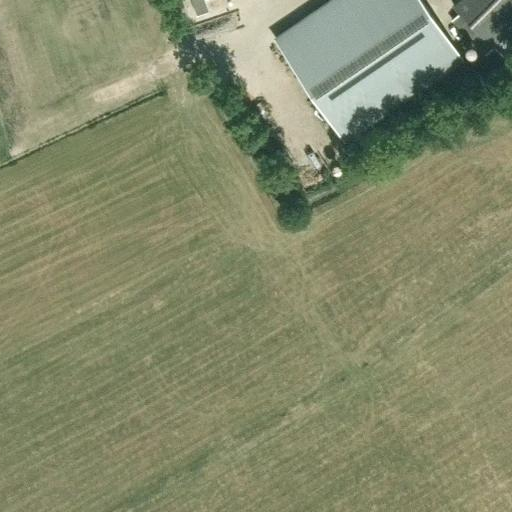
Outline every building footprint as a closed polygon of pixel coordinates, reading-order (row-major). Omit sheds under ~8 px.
[(79,0),(94,40),(156,17),(149,0),(79,0)] [(423,0),(325,0),(272,37),(344,141),(463,59),(423,0)] [(511,0),(457,0),(453,5),(459,11),(451,19),(485,54),(493,47),(502,55),(511,44),(511,0)] [(218,31),(245,24),(243,17),(260,13),(258,5),(214,17),(218,31)] [(185,68),(185,59),(146,59),(146,68),(185,68)]
